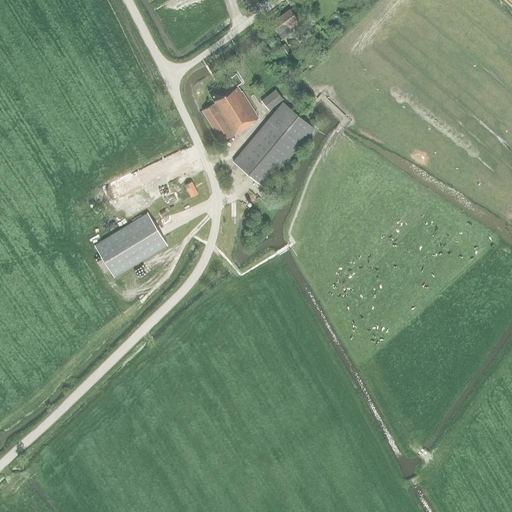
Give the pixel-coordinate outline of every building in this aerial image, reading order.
[(290,9),(280,16),(271,23),(282,39),(292,32),(290,29),(298,23),(296,21),(297,20),(290,9)] [(311,27),(306,20),(295,29),(300,35),(311,27)] [(291,54),(285,44),(279,48),(286,58),(291,54)] [(241,83),(236,74),(208,92),(215,102),(202,110),(222,143),(252,124),(251,123),(259,118),(242,91),(241,92),(237,86),(241,83)] [(283,98),(275,89),(261,101),(269,110),(283,98)] [(265,188),(314,128),(283,102),(233,161),(265,188)] [(126,175),(109,182),(116,197),(132,190),(126,175)] [(191,197),(198,194),(191,182),(185,185),(191,197)] [(147,213),(95,245),(114,277),(167,245),(147,213)]
